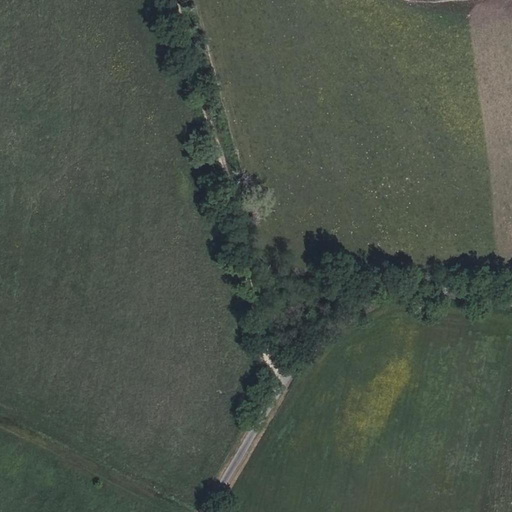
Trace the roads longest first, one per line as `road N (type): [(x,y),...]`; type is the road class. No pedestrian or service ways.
road 1 (residential): [(511,298),(409,289),(355,302),(310,340),(264,403),(203,511)]
road 2 (track): [(171,0),(264,403)]
